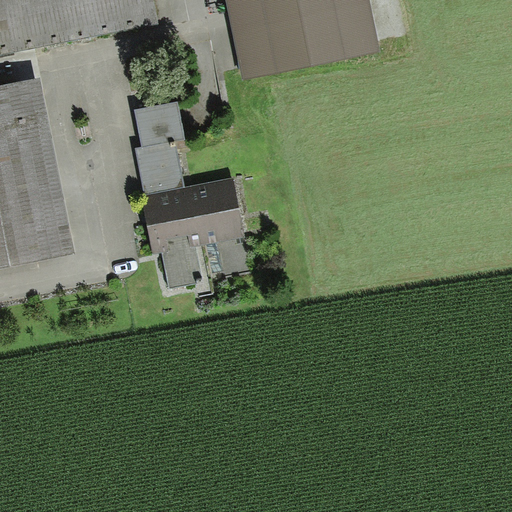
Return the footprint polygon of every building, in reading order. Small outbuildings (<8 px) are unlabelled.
[(0,0),(0,50),(153,22),(148,0),(0,0)] [(363,0),(234,0),(248,67),(372,43),(363,0)] [(43,78),(0,85),(0,266),(76,250),(43,78)] [(136,112),(145,149),(135,152),(143,189),(185,181),(178,145),(188,143),(179,104),(136,112)] [(143,195),(153,252),(166,249),(173,289),(206,283),(199,243),(244,235),(234,180),(143,195)]
